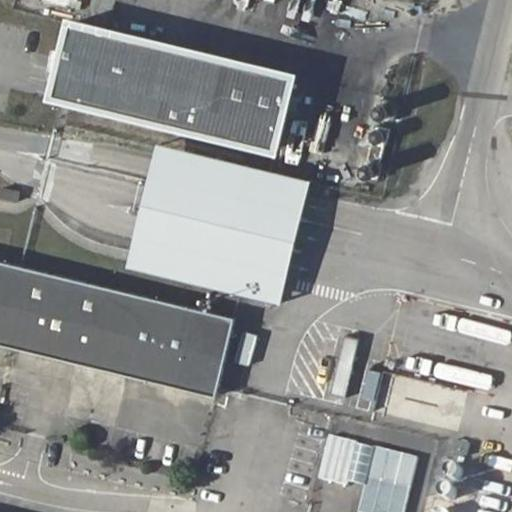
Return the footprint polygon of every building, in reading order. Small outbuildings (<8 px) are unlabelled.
[(299,83),(79,31),(63,101),(282,153),(299,83)] [(317,185),(161,148),(132,270),(288,307),(317,185)] [(20,191),(2,187),(0,196),(18,201),(20,191)] [(0,341),(213,392),(232,316),(0,259),(0,341)] [(458,412),(462,391),(423,382),(418,404),(458,412)] [(406,511),(420,455),(331,433),(321,476),(366,487),(360,511),(406,511)]
